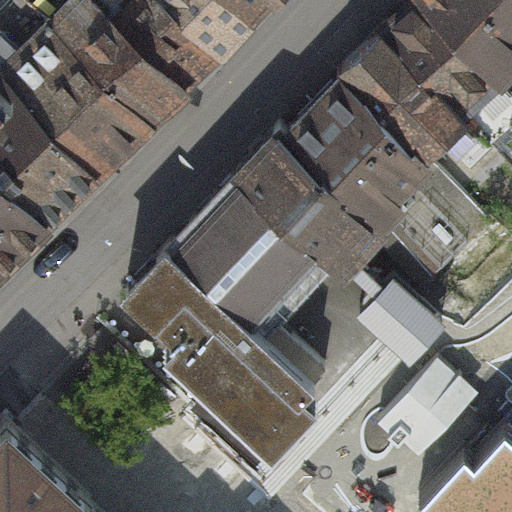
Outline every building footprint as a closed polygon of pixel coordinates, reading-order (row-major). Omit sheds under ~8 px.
[(6,0),(0,6),(0,57),(99,164),(151,114),(41,0),(6,0)] [(41,0),(151,114),(220,47),(171,0),(41,0)] [(171,0),(220,47),(249,14),(234,0),(171,0)] [(234,0),(249,14),(262,0),(234,0)] [(502,75),(498,69),(434,0),(411,0),(384,28),(455,106),(463,100),(469,107),(502,75)] [(511,0),(434,0),(498,69),(502,66),(511,75),(511,0)] [(492,142),(455,106),(384,28),(343,61),(413,143),(419,137),(421,140),(436,126),(473,162),(492,142)] [(0,158),(51,210),(99,164),(0,57),(0,158)] [(492,215),(421,140),(419,137),(413,143),(343,61),(279,123),(382,219),(371,229),(376,234),(424,282),(492,215)] [(238,169),(332,258),(336,254),(348,265),(376,234),(371,229),(382,219),(279,123),(238,169)] [(0,158),(0,259),(51,210),(0,158)] [(332,258),(238,169),(175,238),(268,327),(332,258)] [(169,345),(275,445),(319,399),(305,386),(328,360),(295,330),(284,340),(268,327),(175,238),(129,285),(179,334),(169,345)] [(445,315),(396,271),(363,305),(411,350),(445,315)] [(463,372),(440,350),(377,417),(401,439),(417,454),(433,437),(449,420),(474,393),(466,386),(457,378),(463,372)] [(0,414),(0,511),(118,511),(7,407),(0,414)] [(469,436),(422,487),(448,511),(511,511),(511,418),(508,414),(479,445),(469,436)]
